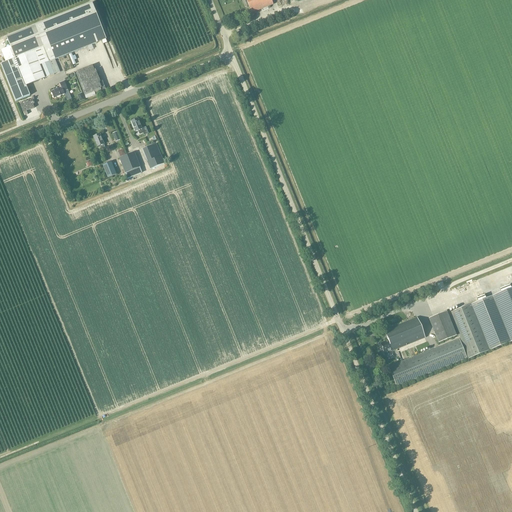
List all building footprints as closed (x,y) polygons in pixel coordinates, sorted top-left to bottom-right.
[(245,0),(251,13),(273,5),(270,0),(245,0)] [(35,27),(49,62),(106,39),(92,4),(35,27)] [(15,102),(29,96),(25,86),(54,75),(49,62),(35,27),(6,38),(9,47),(1,50),(6,62),(0,64),(15,102)] [(74,72),(78,78),(82,75),(80,72),(78,69),(74,72)] [(53,98),(64,94),(63,92),(67,90),(64,82),(59,84),(61,88),(51,92),(53,98)] [(139,134),(143,133),(141,129),(142,129),(137,119),(131,121),(135,132),(138,131),(139,134)] [(101,150),(105,148),(103,144),(104,144),(99,134),(93,137),(97,147),(100,146),(101,150)] [(156,144),(142,149),(147,162),(150,169),(164,164),(156,144)] [(134,153),(119,159),(125,173),(127,178),(141,173),(139,168),(140,167),(134,153)] [(107,178),(116,174),(111,162),(102,165),(107,178)] [(511,342),(492,296),(449,313),(468,359),(511,342)] [(446,312),(429,319),(438,343),(456,336),(446,312)] [(391,352),(424,338),(416,318),(384,331),(388,341),(380,344),(384,353),(391,350),(391,352)] [(396,387),(467,359),(459,339),(388,367),(396,387)]
